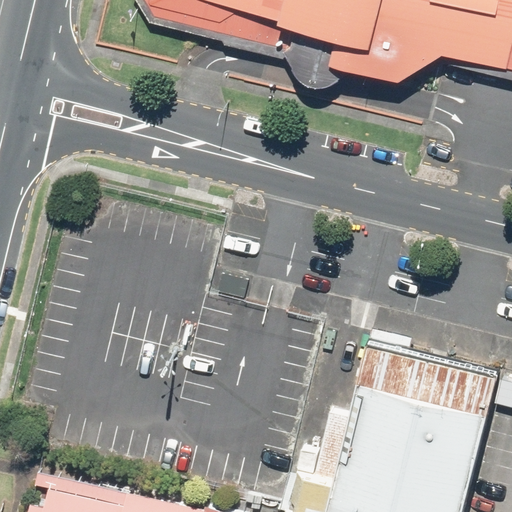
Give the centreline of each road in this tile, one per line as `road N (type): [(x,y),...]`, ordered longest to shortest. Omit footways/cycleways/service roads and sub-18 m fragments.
road 1 (unclassified): [(511,232),(156,139)]
road 2 (unclassified): [(20,73),(106,95),(156,139)]
road 3 (unclassified): [(156,139),(98,141),(10,118)]
